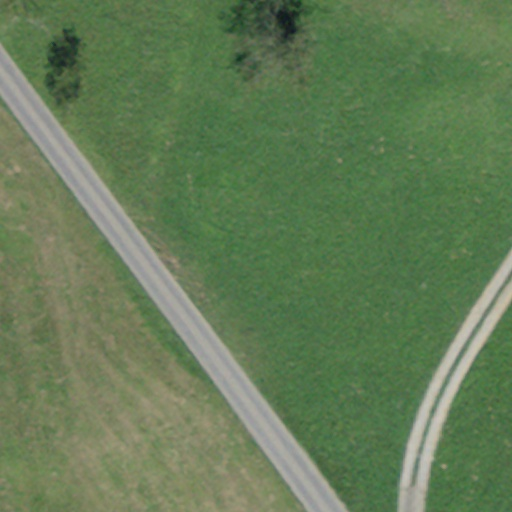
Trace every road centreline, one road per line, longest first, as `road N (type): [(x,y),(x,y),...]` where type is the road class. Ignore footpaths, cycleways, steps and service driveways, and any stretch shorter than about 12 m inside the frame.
road 1 (unclassified): [(0,68),(326,511)]
road 2 (track): [(511,274),(441,389),(423,432),(410,511)]
